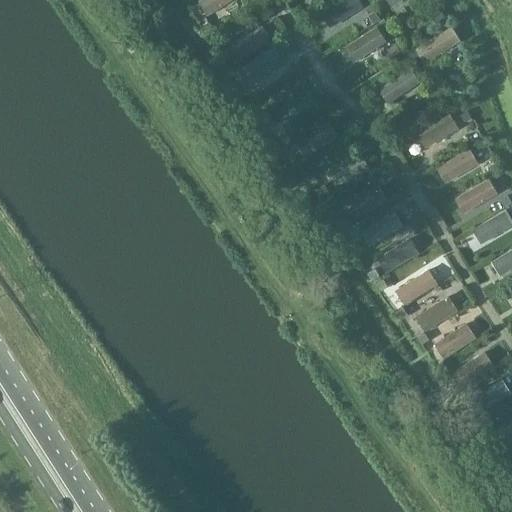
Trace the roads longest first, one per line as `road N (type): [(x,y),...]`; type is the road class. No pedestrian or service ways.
road 1 (primary): [(89,511),(0,374)]
road 2 (primary): [(0,409),(66,511)]
